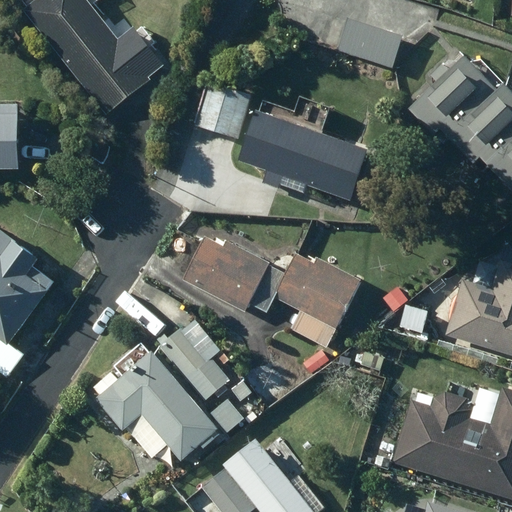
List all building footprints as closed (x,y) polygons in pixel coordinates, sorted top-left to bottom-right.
[(112,68),(136,50),(97,0),(46,0),(31,12),(88,87),(92,83),(114,111),(133,97),(112,68)] [(342,51),(399,69),(409,37),(352,19),(342,51)] [(488,158),(511,184),(511,85),(505,92),(473,57),(456,73),(449,65),(437,76),(445,84),(415,111),(440,137),(447,130),(480,165),(488,158)] [(217,84),(202,127),(245,141),(260,98),(217,84)] [(0,170),(32,171),(32,106),(0,106),(0,170)] [(247,163),(274,172),(270,184),(287,190),(288,186),(313,194),(316,187),(362,203),(380,152),(265,112),(247,163)] [(0,370),(11,379),(30,355),(17,345),(59,292),(56,290),(62,283),(44,269),(49,262),(3,226),(0,230),(0,370)] [(306,312),(297,330),(333,349),(370,281),(327,258),(324,264),(306,254),(294,276),(279,267),(280,265),(236,241),(233,247),(215,238),(192,280),(253,313),(257,305),(274,314),(282,299),(306,312)] [(452,336),(511,355),(511,261),(508,260),(498,290),(469,281),(452,336)] [(449,274),(456,284),(467,276),(460,266),(449,274)] [(413,301),(400,285),(383,299),(395,315),(413,301)] [(402,326),(429,334),(436,313),(409,304),(402,326)] [(188,332),(167,349),(210,402),(235,382),(217,359),(213,362),(188,332)] [(162,353),(104,400),(131,432),(133,431),(158,460),(175,446),(188,462),(227,430),(162,353)] [(234,390),(252,415),(287,391),(267,362),(247,376),(249,379),(234,390)] [(475,420),(478,412),(473,401),(451,394),(438,400),(436,408),(416,401),(396,462),(511,499),(511,388),(510,388),(497,427),(475,420)] [(248,419),(231,400),(215,414),(231,433),(248,419)] [(267,442),(233,467),(266,511),(326,511),(330,509),(307,478),(299,484),(267,442)] [(209,489),(225,511),(260,511),(261,511),(232,471),(209,489)] [(463,511),(433,503),(430,511),(463,511)]
